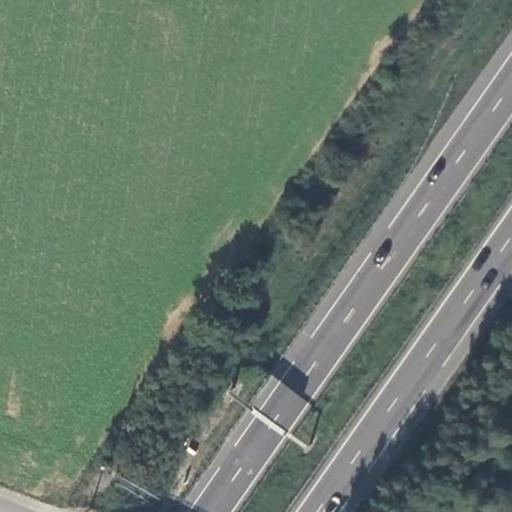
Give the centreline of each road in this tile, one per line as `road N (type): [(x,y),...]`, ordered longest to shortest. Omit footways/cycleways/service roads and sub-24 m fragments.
road 1 (trunk): [(511,80),(209,511)]
road 2 (trunk): [(320,511),(511,241)]
